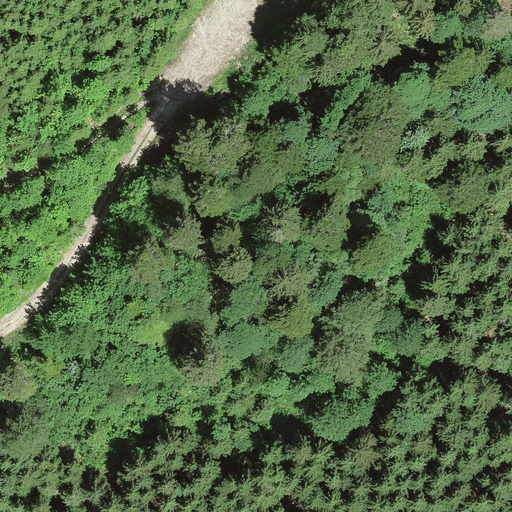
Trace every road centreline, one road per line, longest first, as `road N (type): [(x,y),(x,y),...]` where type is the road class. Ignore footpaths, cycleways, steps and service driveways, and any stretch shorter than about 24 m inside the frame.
road 1 (track): [(238,0),(71,268),(0,336)]
road 2 (track): [(194,65),(43,166),(0,181)]
